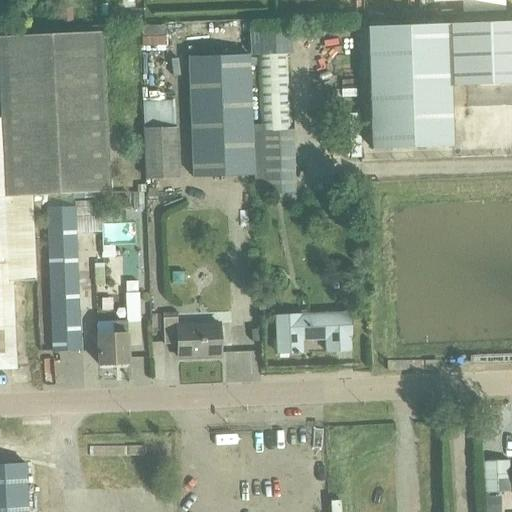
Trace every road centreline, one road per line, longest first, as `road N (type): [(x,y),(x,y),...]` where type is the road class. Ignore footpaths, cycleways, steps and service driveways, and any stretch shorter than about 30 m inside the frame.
road 1 (residential): [(0,408),(511,383)]
road 2 (unknown): [(461,386),(462,511)]
